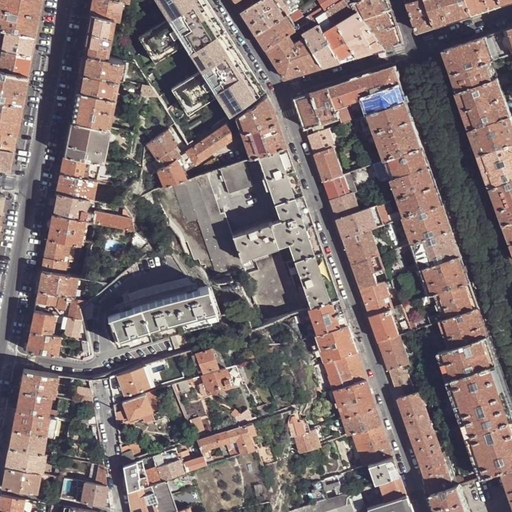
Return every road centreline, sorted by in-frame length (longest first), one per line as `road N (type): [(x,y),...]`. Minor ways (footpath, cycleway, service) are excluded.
road 1 (trunk): [(0,38),(297,375),(430,511)]
road 2 (trunk): [(430,511),(296,375),(0,39)]
road 3 (residential): [(281,92),(425,511)]
road 4 (tertiary): [(497,284),(416,48)]
road 5 (residential): [(31,188),(67,0)]
road 6 (residential): [(0,355),(31,188)]
road 7 (residential): [(281,92),(416,48)]
road 8 (residential): [(110,364),(102,307),(168,265)]
road 9 (residential): [(120,511),(102,389)]
